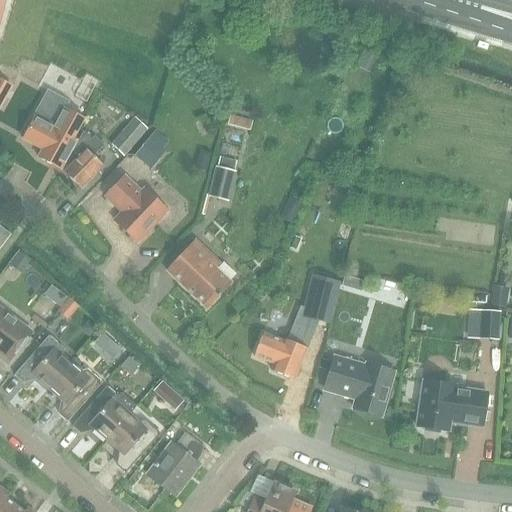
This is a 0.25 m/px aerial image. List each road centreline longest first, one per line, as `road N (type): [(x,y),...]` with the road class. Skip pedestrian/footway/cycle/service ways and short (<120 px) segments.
road 1 (residential): [(258,422),(0,186)]
road 2 (residential): [(511,494),(352,468),(258,422)]
road 3 (residential): [(102,511),(0,422)]
